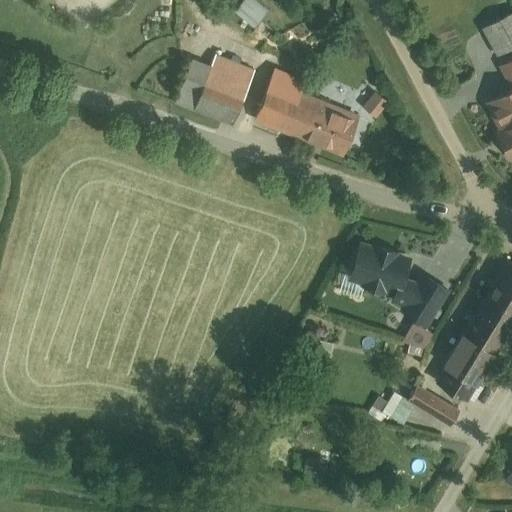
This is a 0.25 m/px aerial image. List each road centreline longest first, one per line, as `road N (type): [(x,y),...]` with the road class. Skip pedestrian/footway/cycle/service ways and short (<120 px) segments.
road 1 (residential): [(0,71),(359,190),(493,220)]
road 2 (unclassified): [(493,220),(375,0)]
road 3 (residential): [(511,393),(439,511)]
